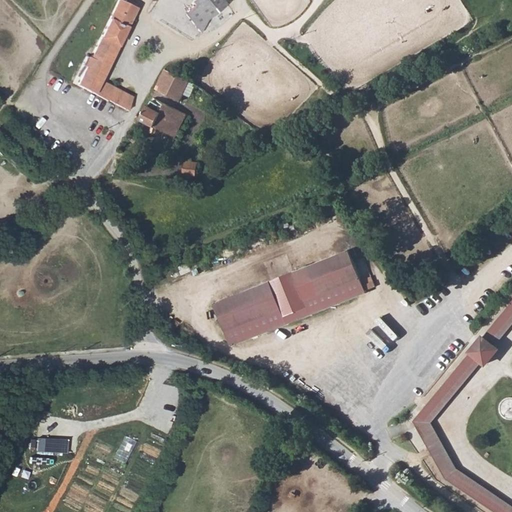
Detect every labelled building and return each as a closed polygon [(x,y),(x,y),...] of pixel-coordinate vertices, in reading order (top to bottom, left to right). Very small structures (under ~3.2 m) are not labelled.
[(140,8),(120,0),(116,0),(75,83),(129,111),(135,97),(106,83),(140,8)] [(191,0),(195,5),(186,15),(200,32),(206,19),(226,4),(222,0),(191,0)] [(180,101),(191,80),(179,76),(165,70),(156,89),(180,101)] [(191,95),(198,83),(193,80),(186,92),(191,95)] [(177,139),(189,117),(170,107),(168,110),(156,104),(154,109),(147,105),(139,118),(142,119),(177,139)] [(137,142),(130,136),(120,150),(127,155),(137,142)] [(186,165),(183,177),(196,180),(197,180),(199,169),(186,165)] [(229,344),(365,291),(352,259),(356,257),(353,250),(214,304),(229,344)] [(511,334),(511,319),(491,345),(499,351),(511,334)] [(510,511),(450,473),(441,429),(490,370),(494,373),(506,358),(502,354),(511,342),(511,334),(499,351),(491,345),(479,360),(486,366),(435,428),(445,476),(501,511),(510,511)] [(483,511),(501,511),(445,476),(435,428),(486,366),(479,360),(423,428),(433,480),(483,511)] [(419,425),(407,429),(413,445),(425,440),(419,425)]
